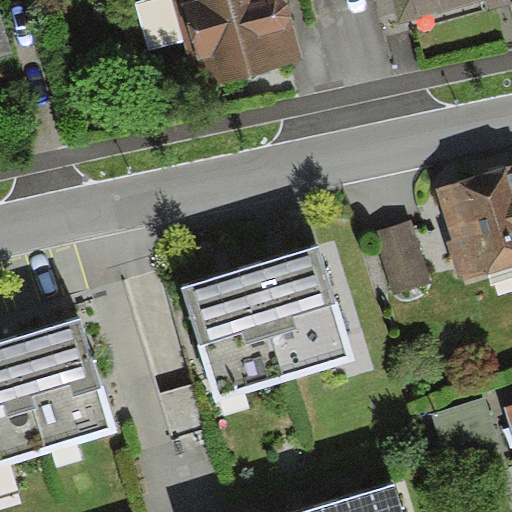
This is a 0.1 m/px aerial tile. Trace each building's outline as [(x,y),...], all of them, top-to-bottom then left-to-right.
[(289,78),(264,0),(160,0),(193,107),(289,78)] [(388,0),(398,31),(496,0),(388,0)] [(0,60),(12,57),(0,16),(0,60)] [(511,177),(431,200),(456,287),(511,271),(511,177)] [(418,289),(397,229),(367,240),(388,300),(418,289)] [(316,234),(180,274),(211,388),(349,345),(316,234)] [(78,312),(0,334),(0,457),(111,423),(78,312)] [(474,401),(423,418),(436,456),(487,440),(474,401)] [(399,511),(385,470),(253,511),(399,511)]
